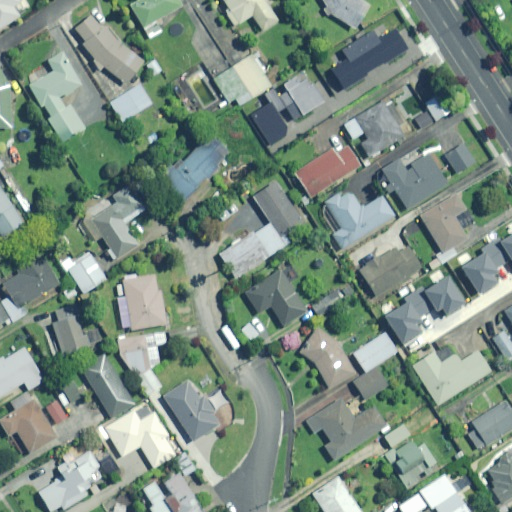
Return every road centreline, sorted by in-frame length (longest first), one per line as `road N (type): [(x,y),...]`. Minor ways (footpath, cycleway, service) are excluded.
road 1 (residential): [(256,511),(272,403),(252,367),(220,341),(196,246)]
road 2 (tertiary): [(429,0),(511,128)]
